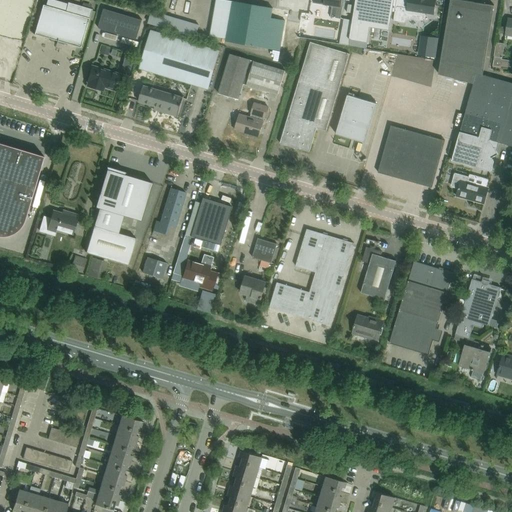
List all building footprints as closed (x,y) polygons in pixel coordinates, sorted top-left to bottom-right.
[(0,0),(0,33),(22,40),(33,0),(0,0)] [(48,0),(47,6),(43,5),(34,34),(81,47),(88,22),(92,23),(95,12),(91,11),(91,10),(68,3),(68,4),(52,0),(48,0)] [(159,9),(160,0),(134,0),(134,6),(159,9)] [(313,0),(313,2),(332,6),(330,17),(341,19),(343,0),(313,0)] [(390,23),(394,0),(355,0),(355,8),(352,20),(350,33),(349,42),(367,45),(370,27),(389,31),(390,23)] [(434,14),(435,0),(396,0),(393,21),(405,23),(406,17),(421,20),(424,18),(425,12),(434,14)] [(511,146),(511,82),(483,74),(494,5),(462,0),(450,0),(437,80),(471,90),(451,160),(491,171),(494,161),(492,157),(498,154),(493,145),(499,142),(511,146)] [(233,1),(231,11),(226,41),(279,50),(284,20),(271,18),(273,8),(233,1)] [(226,41),(232,5),(216,3),(210,38),(226,41)] [(142,21),(138,19),(104,9),(98,28),(136,39),(142,21)] [(352,20),(344,19),(342,31),(340,43),(349,44),(349,42),(350,33),(352,20)] [(140,68),(207,88),(209,89),(220,51),(151,30),(140,68)] [(423,36),(420,54),(432,56),(434,38),(423,36)] [(326,131),(349,54),(310,42),(279,143),(309,152),(316,128),(326,131)] [(511,61),(501,60),(504,44),(496,43),(492,67),(511,69),(511,61)] [(244,83),(278,93),(285,70),(231,54),(219,93),(239,99),(244,83)] [(92,66),(87,81),(88,81),(87,85),(97,88),(98,84),(115,89),(119,74),(92,66)] [(143,85),(139,101),(178,113),(178,115),(184,96),(183,96),(182,97),(143,85)] [(347,95),(336,134),(365,143),(377,104),(347,95)] [(235,130),(253,135),(254,133),(259,135),(263,121),(262,121),(264,117),(268,106),(254,102),(251,114),(253,114),(252,117),(240,114),(239,117),(238,119),(235,130)] [(432,187),(445,140),(391,125),(378,172),(389,175),(389,176),(390,175),(432,187)] [(0,236),(3,236),(5,236),(8,235),(10,235),(11,234),(15,232),(16,232),(19,229),(20,228),(22,224),(23,223),(24,220),(43,156),(0,143),(0,236)] [(99,208),(94,226),(118,233),(123,215),(140,221),(152,183),(124,174),(124,173),(125,173),(125,172),(107,167),(106,167),(107,167),(95,207),(99,208)] [(484,203),(488,188),(468,182),(469,178),(455,174),(452,186),(459,188),(456,196),(484,203)] [(200,184),(198,194),(231,201),(233,190),(200,184)] [(170,188),(167,198),(160,222),(156,221),(153,231),(167,235),(170,225),(175,227),(185,192),(170,188)] [(202,197),(190,237),(193,237),(220,246),(231,206),(202,197)] [(48,227),(73,234),(78,215),(68,212),(67,215),(53,210),(48,227)] [(240,231),(246,233),(250,217),(244,215),(240,231)] [(118,233),(94,226),(85,252),(128,265),(136,238),(118,233)] [(295,266),(305,269),(315,272),(309,292),(277,282),(269,307),(329,325),(354,243),(307,229),(295,266)] [(184,235),(171,279),(179,281),(181,282),(182,277),(183,275),(182,275),(193,237),(190,237),(184,235)] [(277,244),(258,238),(252,257),(271,263),(277,244)] [(382,251),(366,246),(362,261),(369,263),(361,292),(384,299),(396,260),(380,256),(382,251)] [(75,255),(70,268),(82,272),(87,259),(75,255)] [(147,257),(143,272),(162,278),(167,263),(147,257)] [(183,275),(182,277),(199,282),(197,286),(211,290),(217,274),(208,271),(209,267),(187,260),(183,275)] [(429,354),(443,306),(453,273),(414,261),(389,342),(429,354)] [(245,277),(240,293),(252,297),(250,303),(259,305),(261,300),(262,300),(262,297),(261,297),(266,283),(245,277)] [(482,279),(482,282),(472,279),(457,327),(472,332),(475,321),(476,322),(476,324),(478,325),(480,326),(482,325),(483,324),(489,326),(501,287),(489,284),(490,281),(482,279)] [(354,324),(353,326),(354,327),(352,332),(378,340),(383,321),(373,318),(372,321),(357,316),(355,325),(354,324)] [(466,350),(462,365),(471,368),(471,369),(473,370),(473,369),(483,372),(491,348),(484,346),(484,345),(482,344),(481,345),(469,341),(472,332),(457,327),(452,346),(466,350)] [(511,355),(504,353),(500,366),(498,372),(511,376),(511,355)] [(16,418),(19,407),(14,406),(11,417),(16,418)] [(142,422),(121,415),(118,426),(136,431),(138,427),(141,427),(142,422)] [(135,435),(136,431),(118,426),(115,435),(136,442),(138,436),(135,435)] [(52,440),(56,429),(50,427),(47,438),(52,440)] [(58,442),(62,430),(56,429),(52,440),(58,442)] [(64,444),(67,432),(62,430),(58,442),(64,444)] [(70,445),(73,434),(67,432),(64,444),(70,445)] [(76,447),(79,436),(73,434),(70,445),(76,447)] [(135,447),(136,442),(115,435),(112,445),(130,451),(132,446),(135,447)] [(129,455),(130,451),(112,445),(110,455),(131,461),(132,456),(129,455)] [(27,460),(31,448),(25,447),(22,458),(27,460)] [(33,462),(37,450),(31,448),(27,460),(33,462)] [(39,463),(43,452),(37,450),(33,462),(39,463)] [(261,457),(240,451),(238,456),(241,457),(239,462),(258,467),(261,457)] [(45,465),(48,454),(43,452),(39,463),(45,465)] [(50,467),(54,455),(48,454),(45,465),(50,467)] [(56,469),(60,457),(54,455),(50,467),(56,469)] [(129,467),(131,461),(110,455),(106,465),(125,470),(126,466),(129,467)] [(62,470),(66,459),(60,457),(56,469),(62,470)] [(69,472),(72,461),(66,459),(62,470),(69,472)] [(255,477),(258,467),(239,462),(238,466),(235,465),(234,471),(255,477)] [(123,475),(125,470),(106,465),(104,475),(125,481),(126,475),(123,475)] [(252,487),(255,477),(234,471),(232,476),(235,477),(234,481),(252,487)] [(74,483),(75,478),(65,475),(63,480),(74,483)] [(123,486),(125,481),(104,475),(101,485),(119,490),(120,485),(123,486)] [(346,482),(324,476),(321,486),(340,492),(341,487),(344,488),(346,482)] [(249,497),(252,487),(234,481),(232,486),(229,485),(228,490),(249,497)] [(117,494),(119,490),(101,485),(98,494),(119,501),(120,495),(117,494)] [(338,496),(340,492),(321,486),(318,496),(340,502),(341,497),(338,496)] [(23,510),(28,492),(18,489),(12,510),(18,511),(19,509),(23,510)] [(246,506),(249,497),(228,490),(226,496),(229,497),(228,501),(246,506)] [(392,507),(395,497),(374,491),(372,497),(375,497),(374,502),(392,507)] [(32,511),(38,495),(28,492),(23,510),(27,511),(32,511)] [(117,506),(119,501),(98,494),(96,498),(95,504),(113,510),(114,505),(117,506)] [(43,511),(48,498),(38,495),(32,511),(43,511)] [(338,508),(340,502),(318,496),(315,506),(334,511),(335,507),(338,508)] [(53,511),(57,500),(48,498),(43,511),(53,511)] [(65,511),(68,504),(57,500),(53,511),(65,511)] [(228,511),(244,511),(246,506),(228,501),(226,505),(223,505),(222,510),(228,511)] [(371,511),(390,511),(392,507),(374,502),(372,506),(369,505),(368,511),(371,511)]
